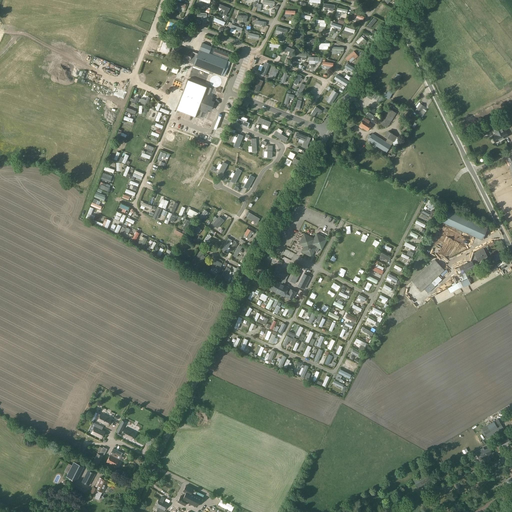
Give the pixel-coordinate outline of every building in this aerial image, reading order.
[(230,8),(220,4),(218,8),(225,10),(223,14),(227,15),(230,8)] [(384,10),(375,16),(378,20),(387,14),(384,10)] [(359,22),(360,19),(363,20),(364,17),(355,12),(353,16),(357,18),(355,20),(359,22)] [(377,19),(374,17),(367,26),(369,28),(377,19)] [(227,60),(209,53),(211,46),(202,43),(194,64),(210,71),(210,73),(213,74),(213,72),(221,75),(227,60)] [(175,45),(172,54),(190,61),(193,52),(175,45)] [(300,53),(300,50),(297,50),(296,57),(302,57),(302,60),(305,60),(305,58),(306,58),(306,54),(300,53)] [(348,60),(350,62),(355,58),(358,56),(354,51),(345,58),(348,61),(348,60)] [(260,74),(260,73),(263,73),(264,67),(262,66),(262,63),(259,62),(256,73),(260,74)] [(347,63),(344,67),(355,74),(358,70),(347,63)] [(146,80),(151,68),(147,67),(142,78),(146,80)] [(287,75),(287,73),(284,72),(282,77),(281,76),(278,82),(281,83),(281,82),(285,83),(286,77),(287,77),(288,75),(287,75)] [(300,77),(301,76),(298,74),(294,83),(297,85),(300,79),(301,80),(302,78),(300,77)] [(337,74),(334,79),(345,86),(348,81),(337,74)] [(212,76),(211,80),(222,85),(224,81),(212,76)] [(211,86),(188,78),(180,96),(204,105),(211,86)] [(259,79),(253,90),(258,92),(262,81),(259,79)] [(308,81),(305,91),(311,93),(314,83),(308,81)] [(141,91),(142,87),(145,88),(147,84),(141,82),(138,90),(141,91)] [(162,96),(160,100),(165,102),(167,96),(163,94),(165,89),(157,86),(154,92),(162,96)] [(293,99),(294,95),(287,93),(284,103),(287,104),(289,98),(293,99)] [(327,93),(322,102),(326,104),(330,95),(327,93)] [(424,107),(420,104),(414,112),(418,115),(424,107)] [(211,115),(213,106),(205,105),(204,112),(208,113),(208,114),(211,115)] [(318,109),(319,108),(316,107),(311,115),(313,117),(317,111),(320,114),(322,111),(318,109)] [(374,121),(379,114),(370,108),(366,115),(374,121)] [(393,118),(396,113),(389,109),(381,123),(384,125),(390,116),(393,118)] [(190,119),(206,123),(208,117),(189,113),(189,115),(185,114),(185,117),(177,115),(175,121),(188,124),(190,119)] [(259,117),(257,122),(269,126),(271,122),(259,117)] [(237,118),(236,123),(247,127),(249,123),(237,118)] [(364,118),(359,126),(367,131),(372,124),(369,123),(370,121),(364,118)] [(411,126),(407,123),(401,131),(405,134),(411,126)] [(493,129),(495,135),(492,137),(495,142),(508,136),(505,130),(502,125),(500,126),(493,129)] [(120,135),(121,133),(118,131),(116,137),(124,141),(126,138),(120,135)] [(276,131),(273,135),(285,142),(288,138),(276,131)] [(393,142),(397,136),(387,131),(384,136),(393,142)] [(300,133),(298,138),(304,141),(302,147),(307,148),(311,138),(300,133)] [(154,143),(157,145),(160,139),(149,134),(147,137),(155,141),(154,143)] [(243,136),(238,134),(234,146),(238,148),(243,136)] [(390,145),(372,134),(368,141),(386,152),(390,145)] [(165,157),(166,154),(161,151),(157,159),(160,160),(162,156),(165,157)] [(121,158),(120,161),(123,162),(125,163),(128,156),(126,155),(124,160),(121,158)] [(248,161),(242,171),(245,172),(251,163),(248,161)] [(227,164),(223,162),(219,170),(223,172),(227,164)] [(237,168),(231,181),(235,184),(242,171),(237,168)] [(135,170),(133,176),(141,179),(143,174),(135,170)] [(219,181),(222,183),(229,175),(226,172),(219,181)] [(108,177),(108,175),(103,173),(101,179),(110,182),(111,179),(108,177)] [(254,177),(250,175),(244,187),(248,189),(254,177)] [(101,184),(99,188),(108,192),(110,188),(106,187),(107,185),(101,182),(100,184),(101,184)] [(95,193),(94,197),(104,201),(105,198),(99,195),(99,193),(98,193),(97,194),(95,193)] [(268,196),(262,205),(265,207),(272,198),(268,196)] [(96,204),(98,200),(94,199),(93,202),(92,202),(91,206),(100,209),(101,206),(96,204)] [(154,215),(153,218),(156,219),(161,209),(158,207),(157,207),(154,215)] [(208,212),(205,210),(199,216),(202,219),(204,217),(205,218),(207,217),(205,215),(208,212)] [(481,239),(487,227),(447,210),(442,221),(481,239)] [(126,216),(117,212),(115,215),(121,217),(119,221),(123,223),(126,216)] [(257,223),(260,219),(249,213),(247,217),(257,223)] [(213,224),(217,228),(224,220),(219,216),(213,224)] [(423,229),(425,225),(417,220),(416,223),(420,225),(419,227),(423,229)] [(190,233),(192,235),(195,233),(197,235),(202,230),(197,226),(190,233)] [(128,234),(130,229),(126,228),(123,227),(119,235),(122,236),(124,232),(128,234)] [(253,234),(254,233),(253,232),(248,229),(244,236),(249,239),(252,234),(253,234)] [(134,244),(139,233),(136,232),(133,238),(131,237),(130,241),(131,241),(131,242),(134,244)] [(304,233),(299,244),(304,246),(301,251),(303,252),(302,256),(310,260),(311,257),(314,251),(317,252),(319,248),(322,250),(328,239),(317,234),(314,239),(304,233)] [(205,242),(211,236),(209,234),(203,240),(205,242)] [(143,247),(147,239),(144,237),(142,241),(140,240),(137,245),(143,247)] [(221,250),(225,252),(230,243),(226,241),(221,250)] [(170,242),(168,245),(175,250),(177,247),(170,242)] [(413,250),(415,247),(406,242),(404,245),(413,250)] [(241,252),(242,250),(241,249),(242,247),(239,245),(233,256),(236,257),(240,251),(241,252)] [(168,249),(166,252),(171,255),(170,256),(173,258),(176,254),(168,249)] [(482,261),(488,259),(483,249),(474,253),(478,261),(482,260),(482,261)] [(203,255),(203,254),(201,251),(192,261),(194,263),(199,258),(202,260),(205,257),(203,255)] [(357,266),(361,262),(356,258),(353,263),(357,266)] [(221,267),(222,264),(216,260),(212,267),(216,269),(217,265),(221,267)] [(411,281),(421,291),(444,270),(435,260),(411,281)] [(462,266),(459,267),(461,270),(463,269),(465,273),(475,268),(472,261),(462,266)] [(282,278),(283,278),(286,274),(285,273),(286,270),(277,266),(273,274),(282,278)] [(381,274),(383,271),(374,266),(372,269),(381,274)] [(229,273),(231,271),(229,270),(230,269),(227,267),(221,276),(224,278),(228,272),(229,273)] [(295,284),(300,273),(293,269),(287,280),(295,284)] [(285,280),(288,275),(286,274),(283,278),(281,283),(275,280),(270,289),(283,296),(284,295),(287,296),(286,296),(292,299),(295,292),(290,289),(289,292),(286,291),(288,287),(284,285),(286,280),(285,280)] [(306,276),(307,275),(304,274),(298,286),(300,287),(301,286),(303,287),(308,277),(306,276)] [(396,282),(398,279),(389,274),(387,277),(396,282)] [(445,294),(455,285),(450,279),(440,288),(445,294)] [(278,302),(273,312),(277,314),(282,304),(278,302)] [(379,316),(381,311),(374,308),(373,310),(376,312),(375,314),(379,316)] [(347,314),(345,317),(352,320),(351,322),(354,324),(356,319),(347,314)] [(277,326),(275,330),(282,333),(286,326),(283,324),(281,328),(277,326)] [(305,337),(304,340),(308,343),(313,333),(310,331),(307,338),(305,337)] [(276,355),(270,367),(274,368),(279,357),(276,355)] [(353,369),(355,365),(346,360),(345,362),(351,366),(350,367),(353,369)] [(305,366),(300,376),(303,378),(308,367),(305,366)] [(347,378),(349,374),(340,370),(339,373),(344,375),(343,377),(347,378)] [(311,379),(315,381),(319,372),(316,371),(314,377),(312,376),(311,379)] [(101,414),(98,420),(98,421),(96,424),(103,427),(104,424),(108,425),(111,419),(101,414)] [(485,434),(501,425),(498,419),(482,428),(485,434)] [(96,424),(95,427),(94,427),(91,433),(101,438),(105,432),(101,430),(103,427),(96,424)] [(124,428),(121,434),(131,440),(135,433),(124,428)] [(502,438),(494,442),(497,447),(505,443),(502,438)] [(100,447),(97,453),(92,462),(98,465),(103,456),(103,454),(104,454),(107,449),(103,447),(102,448),(100,447)] [(119,459),(117,458),(118,454),(116,454),(118,451),(113,448),(112,451),(113,452),(112,455),(110,454),(106,463),(115,467),(119,459)] [(486,455),(491,453),(488,448),(480,452),(483,459),(487,457),(486,455)] [(70,466),(66,464),(63,472),(67,474),(66,477),(70,479),(69,480),(77,484),(85,467),(82,466),(81,467),(71,463),(70,466)] [(89,486),(95,474),(88,470),(82,482),(89,486)] [(414,490),(430,480),(424,472),(403,485),(407,490),(412,487),(414,490)] [(108,482),(100,478),(95,487),(93,487),(91,492),(95,494),(98,489),(103,492),(108,482)] [(84,496),(87,491),(73,484),(71,489),(84,496)] [(191,493),(193,489),(186,485),(183,491),(186,492),(183,497),(181,496),(178,502),(185,505),(187,502),(197,507),(201,498),(191,493)] [(369,499),(372,505),(380,502),(377,495),(369,499)] [(164,500),(165,498),(161,496),(160,498),(159,498),(155,506),(164,511),(168,503),(164,500)]
